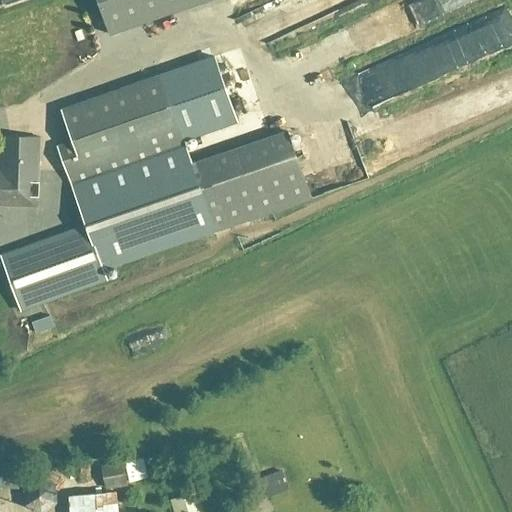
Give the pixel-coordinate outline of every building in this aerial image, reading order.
[(97,0),(110,35),(210,0),(97,0)] [(366,102),(499,52),(490,27),(500,23),(509,47),(511,45),(511,13),(511,10),(354,68),(366,102)] [(215,56),(160,75),(183,142),(238,123),(215,56)] [(285,131),(190,164),(160,75),(61,109),(72,141),(58,146),(86,225),(101,270),(103,270),(308,199),(285,131)] [(39,136),(0,135),(0,206),(37,207),(39,136)] [(86,225),(1,256),(22,311),(106,281),(103,270),(101,270),(86,225)] [(101,467),(105,489),(106,491),(127,487),(122,463),(101,467)] [(22,506),(35,511),(42,511),(57,502),(55,483),(37,476),(21,485),(22,506)] [(201,511),(195,492),(172,500),(175,511),(201,511)]
